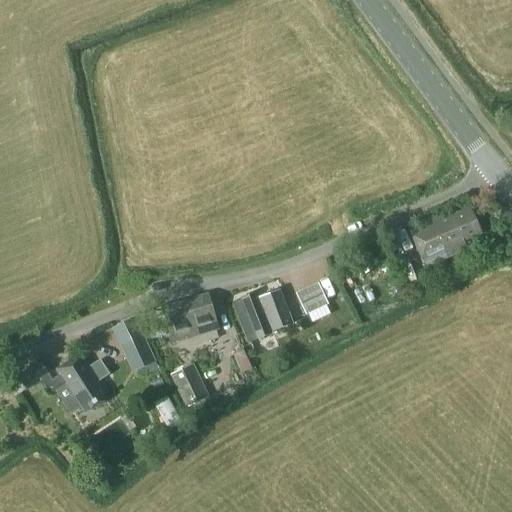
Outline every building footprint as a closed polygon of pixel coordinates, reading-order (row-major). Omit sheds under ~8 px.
[(481,233),(469,206),(452,214),(451,211),(437,217),(436,215),(409,227),(427,268),(467,249),(463,241),(481,233)] [(328,305),(319,285),(297,294),(306,315),(328,305)] [(273,334),(272,333),(292,325),(279,291),(259,299),(257,293),(240,299),(241,301),(232,304),(248,344),(273,334)] [(219,330),(209,296),(162,310),(172,344),(219,330)] [(106,350),(122,346),(116,322),(100,326),(106,350)] [(158,370),(143,336),(126,344),(141,378),(158,370)] [(243,350),(233,354),(242,375),(252,370),(243,350)] [(49,376),(40,363),(17,378),(26,391),(40,381),(50,395),(65,385),(81,409),(87,405),(91,411),(106,401),(102,395),(107,392),(99,380),(107,375),(98,361),(90,366),(82,354),(56,371),(59,376),(52,380),(49,376)] [(184,410),(207,400),(192,367),(169,378),(184,410)]
